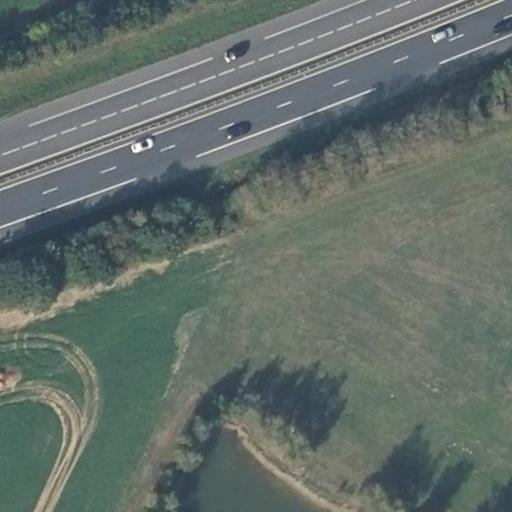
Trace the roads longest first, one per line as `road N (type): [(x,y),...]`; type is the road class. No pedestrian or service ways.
road 1 (trunk): [(0,207),(511,13)]
road 2 (trunk): [(413,0),(0,153)]
